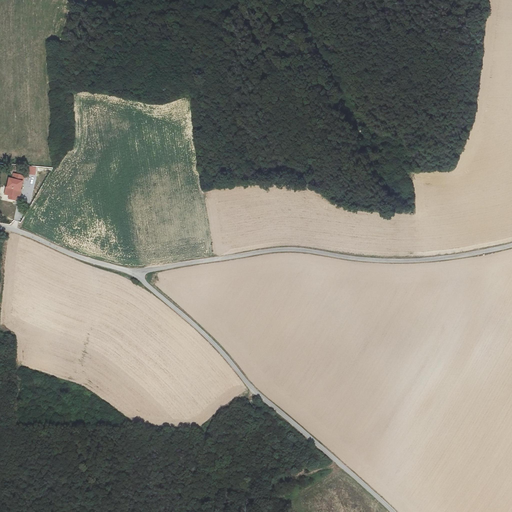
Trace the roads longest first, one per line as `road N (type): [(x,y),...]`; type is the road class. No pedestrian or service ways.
road 1 (unclassified): [(511,245),(409,260),(273,250),(137,272)]
road 2 (unclassified): [(137,272),(253,390),(393,511)]
road 3 (track): [(253,390),(205,430),(189,511)]
road 4 (unclassified): [(137,272),(0,226)]
road 5 (track): [(301,0),(343,114)]
